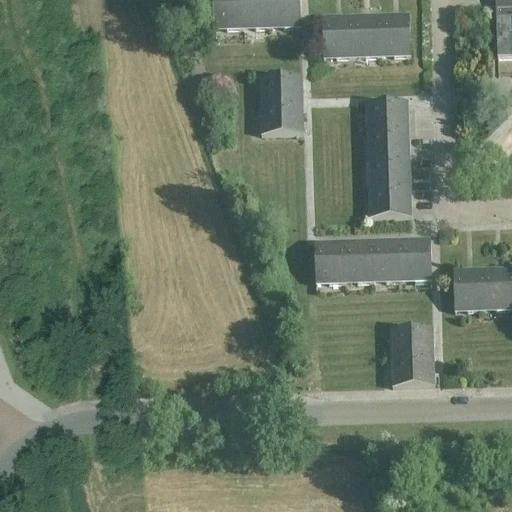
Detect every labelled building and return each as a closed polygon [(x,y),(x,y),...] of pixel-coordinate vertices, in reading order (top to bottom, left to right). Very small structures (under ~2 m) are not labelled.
[(212,0),(214,34),(243,33),(241,0),(212,0)] [(241,0),(243,33),(271,33),(270,0),(241,0)] [(270,0),(271,33),(301,32),(299,0),(270,0)] [(511,0),(495,0),(497,61),(511,60),(511,0)] [(381,62),(411,61),(409,18),(380,19),(381,62)] [(353,62),(381,62),(380,19),(351,20),(353,62)] [(323,63),(353,62),(351,20),(322,20),(323,63)] [(260,110),(303,109),(302,80),(259,81),(260,110)] [(366,136),(409,135),(408,105),(365,107),(366,136)] [(261,139),(304,138),(303,109),(260,110),(261,139)] [(367,165),(410,163),(409,135),(366,136),(367,165)] [(368,193),(411,192),(410,163),(367,165),(368,193)] [(369,222),(412,221),(411,192),(368,193),(369,222)] [(402,286),(432,285),(430,242),(401,243),(402,286)] [(374,287),(402,286),(401,243),(372,244),(374,287)] [(345,288),(374,287),(372,244),(344,245),(345,288)] [(316,289),(345,288),(344,245),(315,246),(316,289)] [(455,316),(484,315),(483,272),(454,273),(455,316)] [(484,315),(511,314),(511,291),(511,272),(483,272),(484,315)] [(391,362),(434,361),(433,332),(390,333),(391,362)] [(392,391),(435,390),(434,361),(391,362),(392,391)]
